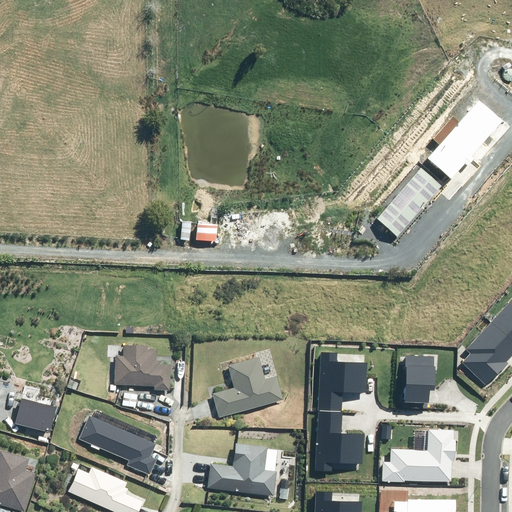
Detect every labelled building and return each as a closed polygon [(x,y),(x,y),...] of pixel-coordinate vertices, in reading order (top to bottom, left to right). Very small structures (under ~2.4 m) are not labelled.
[(155,386),(155,390),(170,390),(172,365),(161,364),(162,361),(157,361),(158,348),(149,348),(149,345),(126,344),(125,356),(118,355),(116,384),(155,386)] [(258,362),(223,372),(229,393),(212,398),(218,421),(281,404),(275,380),(263,384),(258,362)] [(137,397),(124,395),(122,408),(136,410),(137,397)] [(155,446),(90,420),(81,443),(126,462),(124,467),(149,477),(156,460),(150,458),(155,446)] [(265,451),(232,447),(230,470),(209,467),(206,496),(271,502),(274,475),(263,474),(265,451)] [(0,503),(27,511),(40,460),(3,450),(0,459),(0,503)] [(89,475),(78,471),(68,495),(111,511),(138,511),(143,500),(124,492),(127,486),(91,471),(89,475)]
